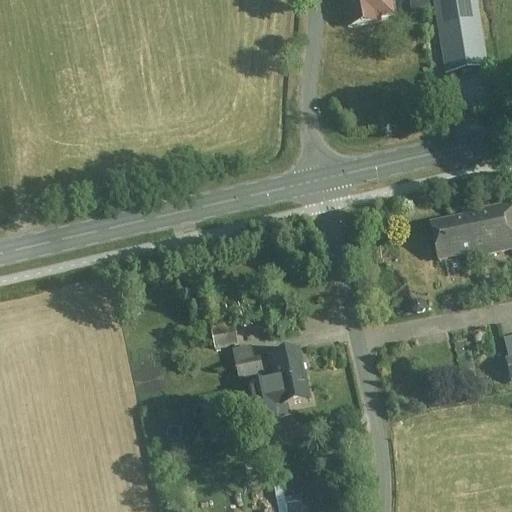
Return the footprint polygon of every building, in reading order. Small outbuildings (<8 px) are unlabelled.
[(380,23),(379,18),(392,16),(389,0),(342,0),(348,29),(380,23)] [(417,0),(415,0),(418,16),(431,14),(428,0),(417,0)] [(485,70),(474,0),(433,0),(446,76),(485,70)] [(473,259),(511,251),(511,206),(462,217),(463,220),(431,227),(439,264),(473,257),(473,259)] [(208,327),(210,334),(214,353),(239,348),(234,329),(229,331),(227,323),(208,327)] [(274,383),(305,377),(300,352),(254,361),(252,349),(232,354),(238,382),(273,375),(274,383)] [(274,383),(250,388),(257,425),(290,418),(288,407),(311,402),(305,377),(274,383)] [(254,449),(269,447),(265,426),(251,428),(254,449)]
